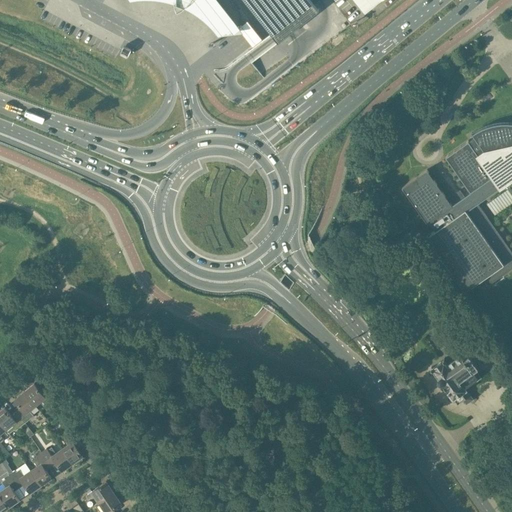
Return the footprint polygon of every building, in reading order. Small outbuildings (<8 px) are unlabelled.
[(201,17),(219,35),(243,30),(219,0),(165,0),(178,2),(201,17)] [(288,23),(319,1),(318,0),(258,0),(270,15),(281,29),(288,23)] [(358,0),(365,9),(376,0),(358,0)] [(429,221),(435,229),(426,236),(465,291),(484,277),(489,284),(511,268),(511,251),(478,202),(509,180),(511,184),(511,123),(509,123),(504,123),(499,123),(494,124),(490,125),(485,126),(481,128),(477,130),(473,133),(472,132),(471,133),(474,137),(469,141),(468,140),(445,156),(470,191),(464,195),(460,189),(454,194),(458,200),(452,204),(427,169),(402,187),(427,223),(429,221)] [(488,200),(492,211),(509,204),(505,194),(488,200)] [(469,354),(466,357),(465,357),(465,358),(461,353),(448,363),(445,359),(445,358),(444,358),(444,359),(432,367),(431,367),(431,368),(432,368),(458,403),(463,399),(467,403),(473,398),(465,388),(481,377),(475,368),(478,366),(478,365),(470,354),(469,354)] [(34,383),(24,391),(36,405),(42,400),(46,405),(50,402),(55,399),(48,389),(43,393),(34,383)] [(24,391),(14,399),(23,410),(18,413),(25,422),(30,419),(34,415),(29,410),(36,405),(24,391)] [(5,407),(0,410),(0,421),(6,429),(10,434),(15,429),(16,430),(17,429),(21,426),(25,422),(18,413),(13,417),(5,407)] [(69,444),(62,448),(72,463),(73,462),(76,465),(82,460),(82,456),(83,455),(76,444),(81,441),(73,430),(68,433),(69,435),(65,438),(69,444)] [(47,448),(41,451),(49,463),(54,459),(62,470),(72,463),(62,448),(56,453),(52,447),(48,449),(47,448)] [(37,465),(31,470),(41,484),(51,477),(44,466),(49,463),(41,451),(36,455),(37,457),(33,459),(37,465)] [(15,469),(10,473),(18,484),(22,481),(30,492),(41,484),(31,470),(24,474),(20,468),(16,471),(15,469)] [(6,487),(0,490),(0,492),(9,506),(20,499),(13,488),(18,484),(10,473),(4,477),(6,478),(2,481),(6,487)] [(106,481),(86,495),(89,499),(95,495),(99,502),(114,492),(106,481)] [(0,511),(9,506),(0,492),(0,511)] [(99,502),(95,505),(100,511),(111,511),(110,510),(121,502),(114,492),(99,502)] [(84,511),(79,503),(73,507),(76,511),(84,511)]
